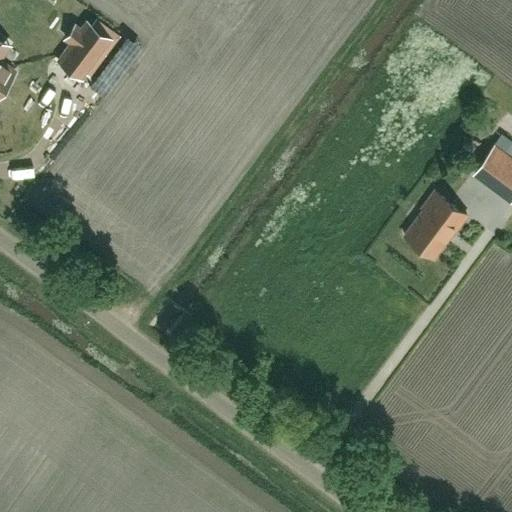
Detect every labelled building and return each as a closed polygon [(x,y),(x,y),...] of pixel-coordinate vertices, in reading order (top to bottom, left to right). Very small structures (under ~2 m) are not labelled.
[(81,28),(79,27),(70,39),(71,41),(58,59),(81,75),(109,37),(87,20),(81,28)] [(0,87),(14,70),(0,59),(0,55),(9,43),(0,36),(0,87)] [(0,93),(0,138),(3,141),(44,94),(19,72),(0,93)] [(482,160),(475,169),(491,181),(511,197),(511,195),(511,158),(493,144),(482,160)] [(421,210),(404,234),(433,256),(450,231),(452,233),(466,213),(434,190),(420,209),(421,210)]
